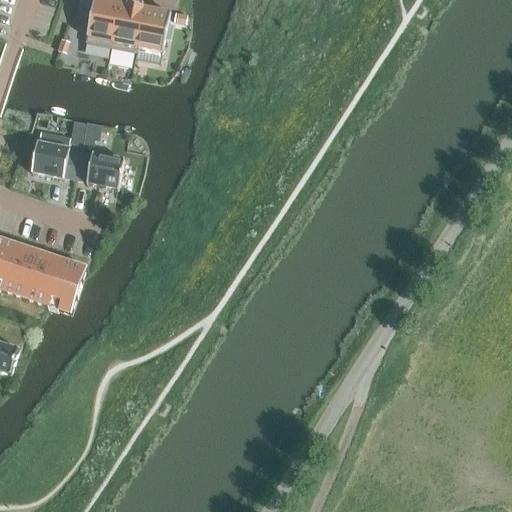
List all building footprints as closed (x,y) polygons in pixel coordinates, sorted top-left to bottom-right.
[(95,1),(86,46),(112,51),(121,6),(95,1)] [(121,6),(112,51),(137,56),(139,50),(138,50),(145,11),(145,10),(127,7),(121,6)] [(145,11),(138,50),(139,50),(163,55),(166,43),(171,44),(174,29),(169,28),(171,16),(145,11)] [(174,25),(186,27),(188,19),(176,17),(174,25)] [(62,42),(59,54),(66,56),(70,45),(62,42)] [(37,152),(32,176),(64,182),(65,180),(76,183),(81,156),(70,154),(70,152),(69,152),(71,142),(42,136),(40,146),(38,146),(37,152)] [(81,156),(76,183),(88,185),(87,187),(88,187),(89,187),(118,193),(119,193),(125,163),(124,162),(124,163),(94,157),(95,157),(93,156),(93,159),(81,156)] [(88,272),(0,242),(0,285),(5,287),(3,293),(2,293),(2,295),(49,311),(50,309),(49,309),(52,302),(63,306),(61,313),(60,313),(60,315),(73,319),(88,272)] [(0,374),(10,378),(12,379),(20,353),(19,353),(0,346),(0,374)]
